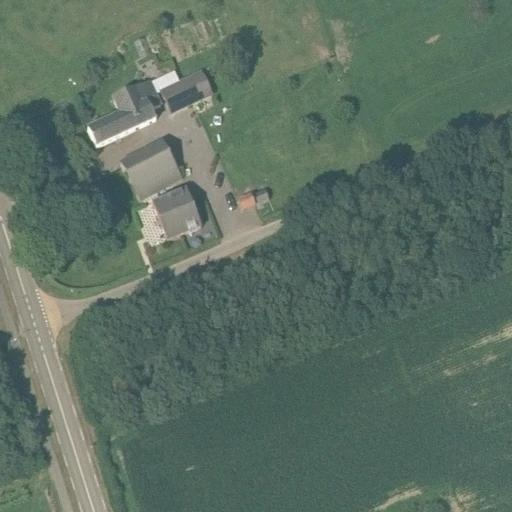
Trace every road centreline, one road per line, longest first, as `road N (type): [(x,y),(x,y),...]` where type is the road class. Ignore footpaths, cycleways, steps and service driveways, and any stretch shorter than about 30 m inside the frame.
road 1 (unclassified): [(511,126),(33,322)]
road 2 (secondary): [(93,511),(33,322)]
